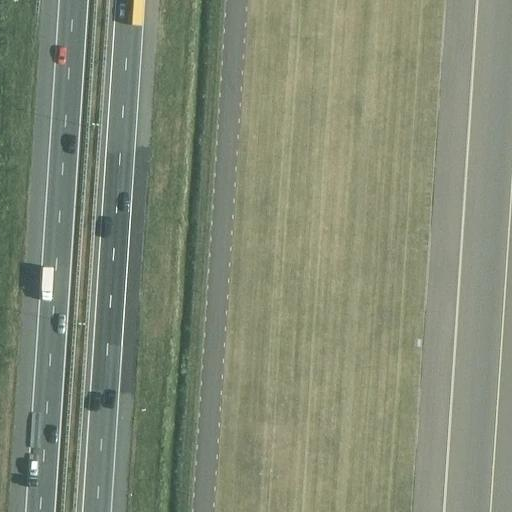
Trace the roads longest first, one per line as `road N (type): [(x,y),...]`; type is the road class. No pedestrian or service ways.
road 1 (motorway): [(96,511),(130,0)]
road 2 (motorway): [(73,0),(39,511)]
